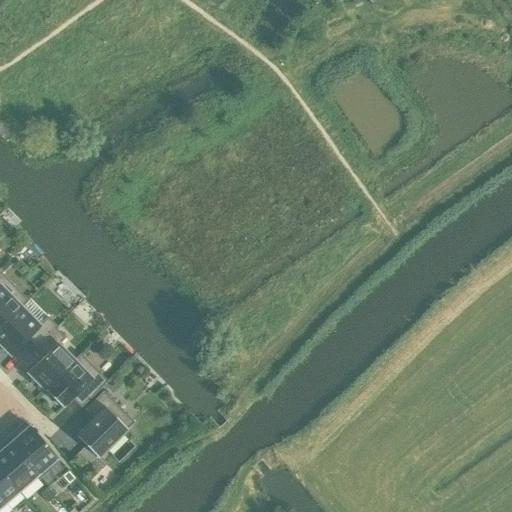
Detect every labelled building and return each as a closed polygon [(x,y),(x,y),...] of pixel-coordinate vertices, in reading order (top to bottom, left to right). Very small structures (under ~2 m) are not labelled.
[(0,272),(0,326),(20,307),(21,309),(28,302),(0,272)] [(20,307),(0,326),(0,345),(11,356),(29,339),(37,347),(55,330),(57,328),(47,318),(38,326),(21,309),(20,307)] [(74,363),(73,362),(58,346),(65,339),(55,330),(37,347),(45,356),(27,373),(44,391),(74,363)] [(80,355),(73,362),(74,363),(44,391),(62,409),(78,393),(87,402),(107,383),(80,355)] [(93,419),(76,436),(98,458),(134,422),(103,391),(84,410),(93,419)] [(9,444),(36,476),(35,477),(39,480),(60,462),(59,460),(34,432),(30,427),(30,426),(9,444)] [(4,449),(0,452),(0,470),(18,491),(35,477),(36,476),(9,444),(4,449)] [(0,507),(16,493),(18,491),(0,470),(0,507)] [(75,479),(68,471),(61,476),(68,485),(75,479)] [(47,488),(41,494),(48,503),(55,497),(47,488)]
